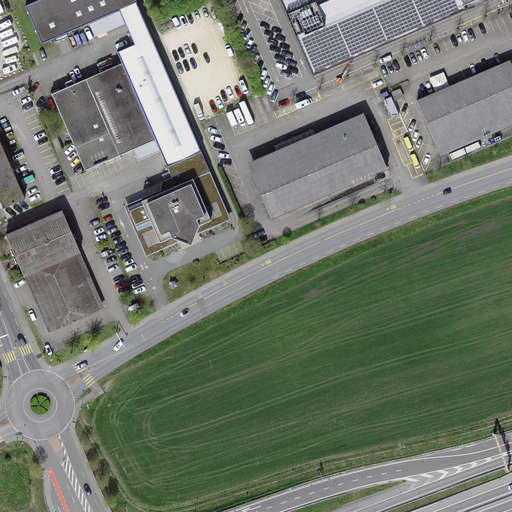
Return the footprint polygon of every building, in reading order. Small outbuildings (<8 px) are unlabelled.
[(49,97),(82,173),(153,142),(163,167),(197,153),(132,5),(133,4),(131,0),(42,0),(21,10),(36,45),(114,12),(130,48),(114,55),(119,67),(49,97)] [(280,0),(313,75),(466,10),(465,6),(478,0),(280,0)] [(438,157),(511,125),(511,65),(510,61),(414,102),(438,157)] [(272,219),(385,170),(360,109),(303,133),(246,157),(272,219)] [(23,200),(0,146),(0,206),(1,210),(23,200)] [(207,174),(198,155),(165,169),(169,181),(159,185),(162,191),(122,207),(144,257),(176,244),(182,248),(185,241),(229,222),(207,174)] [(62,213),(6,237),(47,334),(103,311),(62,213)]
